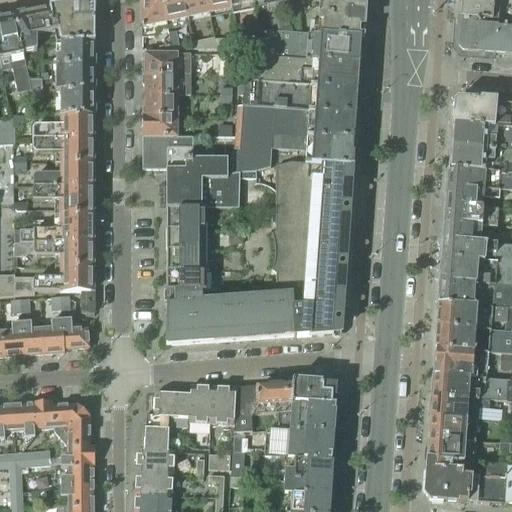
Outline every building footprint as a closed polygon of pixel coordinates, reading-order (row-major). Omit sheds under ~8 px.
[(87,2),(49,10),(51,24),(55,24),(57,35),(59,46),(93,46),(93,8),(94,7),(95,6),(95,5),(95,4),(94,2),(94,1),(93,1),(92,0),(91,0),(90,0),(89,1),(88,2),(87,2)] [(165,29),(165,27),(160,0),(141,0),(141,40),(152,40),(152,38),(155,37),(153,31),(165,29)] [(160,0),(165,27),(187,22),(182,0),(160,0)] [(182,0),(187,22),(208,18),(204,0),(182,0)] [(204,0),(208,18),(230,13),(227,0),(204,0)] [(255,33),(252,10),(249,0),(227,0),(230,13),(231,17),(235,37),(234,41),(234,43),(234,52),(241,52),(242,32),(255,33)] [(286,8),(285,5),(284,0),(249,0),(252,10),(265,7),(266,12),(286,8)] [(313,0),(317,3),(319,4),(364,8),(364,0),(313,0)] [(459,22),(459,23),(511,26),(511,0),(460,0),(459,22)] [(310,23),(309,37),(361,41),(364,8),(319,4),(317,24),(310,23)] [(49,10),(13,18),(22,57),(35,55),(36,39),(57,35),(55,24),(51,24),(49,10)] [(288,13),(289,21),(299,19),(298,11),(288,13)] [(13,18),(0,20),(0,73),(0,75),(11,73),(16,97),(21,96),(22,104),(31,102),(28,84),(26,76),(22,57),(13,18)] [(511,26),(459,23),(458,47),(463,55),(476,55),(476,56),(478,56),(478,55),(481,55),(481,57),(483,57),(483,56),(493,56),(493,57),(495,57),(495,56),(511,57),(511,26)] [(250,58),(313,63),(360,66),(361,41),(309,37),(267,34),(267,43),(251,42),(250,58)] [(169,52),(178,52),(175,36),(167,38),(169,52)] [(192,45),(193,52),(216,52),(214,42),(213,41),(192,45)] [(216,52),(220,52),(234,52),(234,43),(234,41),(214,42),(216,52)] [(93,82),(93,46),(59,46),(60,60),(55,61),(54,82),(93,82)] [(234,57),(221,57),(219,78),(232,78),(234,57)] [(144,67),(141,70),(141,79),(189,79),(189,58),(184,58),(152,58),(143,58),(144,67)] [(247,58),(245,85),(356,93),(358,93),(360,66),(313,63),(250,58),(247,58)] [(189,79),(141,79),(141,88),(144,90),(144,99),(176,100),(176,99),(189,99),(189,79)] [(93,119),(93,82),(54,82),(54,95),(58,95),(58,120),(91,119),(93,119)] [(40,83),(30,84),(28,84),(31,102),(41,100),(40,83)] [(241,99),(241,109),(258,110),(293,113),(310,114),(356,118),(358,93),(356,93),(245,85),(237,84),(236,99),(241,99)] [(141,111),(141,120),(176,120),(176,100),(144,99),(144,108),(141,111)] [(451,126),(451,129),(511,132),(511,106),(494,105),(492,105),(475,104),(474,104),(473,104),(458,103),(457,102),(457,103),(453,106),(452,106),(453,107),(452,126),(451,126)] [(231,178),(238,176),(238,174),(248,174),(255,173),(271,170),(272,152),(273,139),(354,144),(356,118),(310,114),(293,113),(258,110),(241,109),(236,108),(234,135),(232,162),(232,173),(231,178)] [(12,122),(13,122),(13,131),(23,131),(23,120),(11,119),(12,122)] [(91,122),(91,119),(58,120),(57,130),(34,130),(31,132),(31,143),(90,143),(90,133),(93,131),(93,124),(91,122)] [(141,120),(141,141),(176,141),(176,120),(141,120)] [(0,300),(13,300),(13,281),(13,279),(0,279),(0,148),(13,148),(13,131),(13,122),(12,122),(0,123),(0,300)] [(217,140),(231,141),(231,129),(217,129),(217,140)] [(511,132),(451,129),(449,150),(502,153),(511,153),(511,132)] [(307,155),(306,167),(352,170),(352,169),(354,144),(273,139),(272,152),(307,155)] [(165,212),(204,212),(238,212),(238,182),(238,176),(231,178),(232,173),(232,162),(192,162),(192,141),(176,141),(141,141),(141,173),(165,173),(165,212)] [(90,154),(90,143),(31,143),(31,153),(34,156),(57,156),(57,167),(90,167),(90,164),(93,163),(93,156),(90,154)] [(448,172),(448,173),(504,175),(505,167),(500,167),(502,153),(449,150),(448,172)] [(293,297),(319,295),(328,294),(328,282),(344,280),(352,170),(306,167),(290,166),(274,170),(275,234),(272,237),(271,237),(270,237),(271,241),(273,245),(273,248),(274,252),(274,256),(274,260),(273,264),(272,268),(271,271),(270,274),(271,275),(271,274),(275,277),(275,298),(293,297)] [(90,170),(90,167),(57,167),(57,177),(34,177),(32,180),(32,191),(90,191),(90,180),(93,178),(93,172),(90,170)] [(238,182),(254,182),(255,182),(255,173),(248,174),(238,174),(238,176),(238,182)] [(498,194),(499,193),(511,193),(511,175),(504,175),(448,173),(447,191),(498,194)] [(13,234),(13,247),(90,247),(90,237),(93,235),(93,228),(92,228),(90,226),(90,220),(90,212),(93,210),(93,204),(90,201),(90,191),(32,191),(31,204),(57,204),(57,220),(57,234),(13,234)] [(447,191),(445,207),(482,210),(482,201),(498,202),(498,194),(447,191)] [(13,206),(13,207),(13,211),(16,214),(26,214),(26,206),(13,206)] [(445,207),(444,226),(481,228),(491,229),(496,230),(497,211),(482,210),(445,207)] [(165,212),(165,233),(204,233),(204,212),(165,212)] [(444,226),(443,245),(500,248),(500,239),(495,239),(480,237),(481,228),(444,226)] [(165,233),(165,254),(204,254),(204,233),(165,233)] [(443,245),(440,286),(511,290),(511,249),(500,248),(443,245)] [(90,258),(90,247),(13,247),(13,260),(25,260),(28,258),(32,258),(34,260),(57,260),(57,271),(90,271),(90,269),(93,267),(93,260),(90,258)] [(165,254),(165,274),(204,274),(204,254),(165,254)] [(90,274),(90,271),(57,271),(57,281),(13,281),(13,300),(34,298),(34,295),(60,295),(81,295),(91,295),(90,284),(93,282),(93,275),(90,274)] [(167,295),(201,295),(204,295),(204,294),(204,274),(165,274),(165,294),(165,295),(167,295)] [(328,294),(319,295),(321,338),(331,338),(331,339),(331,340),(332,341),(333,342),(334,342),(336,342),(337,342),(338,341),(339,341),(340,340),(340,339),(344,280),(328,282),(328,294)] [(511,290),(440,286),(438,308),(511,313),(511,290)] [(93,295),(91,295),(81,295),(81,317),(93,317),(93,295)] [(167,295),(167,307),(201,304),(201,295),(167,295)] [(319,295),(293,297),(296,340),(321,338),(319,295)] [(293,297),(275,298),(267,299),(270,342),(293,340),(293,341),(295,341),(294,340),(296,340),(293,297)] [(267,299),(229,301),(231,345),(270,342),(267,299)] [(67,300),(59,301),(59,314),(68,313),(67,300)] [(59,314),(59,301),(50,302),(51,314),(59,314)] [(208,304),(205,304),(207,346),(231,345),(229,301),(208,303),(208,304)] [(19,317),(18,304),(10,305),(11,317),(19,317)] [(27,304),(18,304),(19,317),(28,316),(27,309),(29,309),(28,304),(27,304)] [(205,304),(201,304),(167,307),(165,307),(165,349),(207,346),(205,304)] [(436,328),(436,331),(489,334),(490,325),(504,326),(503,335),(511,335),(511,313),(438,308),(438,309),(438,316),(437,316),(437,317),(437,328),(436,328)] [(70,322),(60,323),(63,353),(88,351),(87,331),(70,333),(70,322)] [(51,330),(41,330),(43,358),(63,356),(63,353),(60,323),(50,324),(51,330)] [(30,325),(20,326),(23,359),(43,358),(41,330),(30,331),(30,325)] [(10,332),(1,333),(3,361),(23,359),(20,326),(10,327),(10,332)] [(435,352),(435,353),(487,356),(500,357),(511,358),(511,335),(503,335),(489,334),(436,331),(436,332),(436,343),(435,343),(435,344),(435,351),(434,351),(434,352),(435,352)] [(435,353),(433,379),(484,383),(484,382),(487,356),(435,353)] [(511,358),(500,357),(499,369),(511,370),(511,358)] [(432,390),(431,400),(488,404),(511,405),(511,384),(484,382),(484,383),(433,379),(433,380),(431,380),(430,390),(432,390)] [(279,389),(277,416),(289,416),(290,407),(334,409),(335,392),(331,392),(328,389),(328,386),(326,386),(326,388),(308,387),(308,389),(300,388),(291,388),(279,389)] [(250,418),(277,416),(279,389),(256,391),(256,401),(257,409),(249,410),(250,418)] [(187,428),(210,429),(212,391),(189,390),(188,399),(187,422),(187,428)] [(210,429),(233,430),(235,392),(212,391),(210,429)] [(251,436),(250,418),(249,410),(257,409),(256,401),(256,391),(235,392),(233,430),(233,436),(251,436)] [(168,421),(187,422),(188,399),(153,397),(152,418),(168,419),(168,421)] [(431,400),(430,421),(475,424),(476,411),(487,412),(488,404),(431,400)] [(30,407),(31,418),(32,434),(52,433),(53,432),(52,409),(52,405),(30,407)] [(30,407),(11,408),(13,434),(23,434),(23,439),(33,439),(32,434),(31,418),(30,407)] [(52,436),(58,442),(72,431),(69,428),(82,414),(75,407),(74,408),(52,409),(53,432),(52,433),(52,436)] [(277,416),(276,435),(288,435),(332,437),(333,430),(334,409),(290,407),(289,416),(277,416)] [(0,441),(3,441),(2,435),(13,434),(11,408),(0,408),(0,441)] [(58,442),(63,449),(89,449),(89,421),(82,414),(69,428),(72,431),(58,442)] [(166,455),(168,421),(168,419),(152,418),(144,418),(143,454),(166,455)] [(430,421),(428,442),(474,446),(476,424),(475,424),(430,421)] [(278,461),(294,462),(330,465),(331,465),(332,437),(288,435),(276,435),(264,435),(264,461),(278,461)] [(233,436),(233,443),(232,457),(240,457),(241,443),(241,436),(233,436)] [(474,446),(428,442),(427,464),(462,466),(473,467),(474,446)] [(498,455),(504,455),(508,455),(509,447),(499,446),(498,455)] [(59,471),(65,471),(93,471),(93,470),(93,449),(89,449),(63,449),(65,451),(65,461),(59,461),(59,470),(59,471)] [(173,455),(166,455),(143,454),(136,453),(135,476),(172,478),(173,455)] [(0,472),(8,472),(9,511),(21,511),(21,506),(19,471),(49,469),(48,456),(0,458),(0,472)] [(243,457),(231,457),(229,491),(239,491),(239,481),(242,481),(243,457)] [(228,460),(208,459),(207,474),(228,475),(228,460)] [(278,461),(277,474),(285,475),(284,489),(299,490),(298,496),(312,497),(313,491),(328,492),(329,488),(330,477),(329,477),(330,465),(294,462),(278,461)] [(431,503),(472,506),(474,482),(461,481),(462,466),(427,464),(424,497),(429,503),(431,503)] [(505,508),(507,475),(507,471),(506,471),(506,469),(485,468),(484,483),(474,482),(472,506),(505,508)] [(59,481),(59,491),(92,491),(93,471),(65,471),(65,481),(59,481)] [(171,499),(172,478),(135,476),(133,498),(171,499)] [(215,487),(214,502),(222,502),(223,480),(207,479),(207,487),(215,487)] [(292,498),(290,511),(326,511),(327,507),(328,507),(329,496),(328,496),(328,492),(313,491),(312,497),(298,496),(299,490),(284,489),(283,497),(292,498)] [(65,509),(65,510),(92,510),(92,491),(59,491),(59,501),(65,501),(65,509)] [(169,511),(171,499),(133,498),(132,511),(169,511)]
